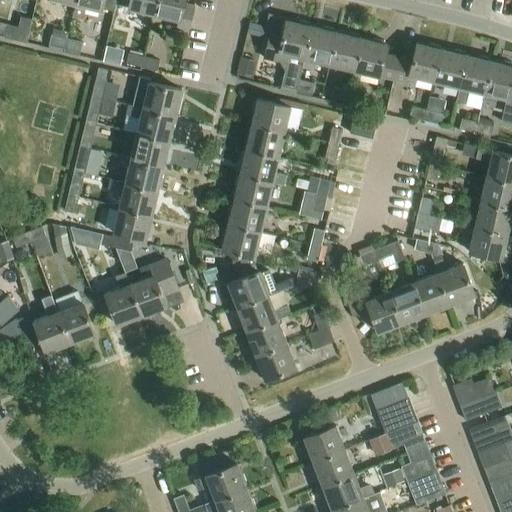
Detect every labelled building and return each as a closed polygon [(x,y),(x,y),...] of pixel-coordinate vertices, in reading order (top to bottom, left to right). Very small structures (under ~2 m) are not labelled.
[(76,0),(75,5),(72,19),(83,21),(86,8),(100,11),(101,8),(102,0),(76,0)] [(153,15),(156,0),(130,0),(128,9),(153,15)] [(156,0),(153,15),(178,21),(176,30),(188,33),(194,8),(182,5),(183,0),(156,0)] [(299,81),(303,60),(310,27),(286,21),(282,37),(269,34),(263,60),(276,62),(279,62),(285,71),(284,77),(281,88),(296,91),(299,81)] [(264,27),(250,24),(248,35),(262,38),(264,27)] [(303,60),(328,66),(335,33),(310,27),(303,60)] [(328,66),(353,71),(360,38),(335,33),(328,66)] [(49,46),(64,50),(67,39),(51,36),(49,46)] [(379,77),(392,81),(397,59),(383,56),(386,44),(360,38),(353,71),(379,77)] [(67,39),(64,50),(79,53),(82,43),(67,39)] [(415,77),(434,82),(442,49),(417,43),(412,62),(397,59),(392,81),(413,86),(415,77)] [(467,54),(442,49),(434,82),(459,88),(467,54)] [(126,64),(141,68),(144,58),(128,54),(126,64)] [(489,60),(467,54),(459,88),(454,111),(463,113),(469,90),(482,93),(489,60)] [(240,57),(237,73),(253,77),(257,61),(240,57)] [(144,58),(141,68),(156,72),(159,62),(144,58)] [(511,65),(489,60),(482,93),(479,106),(494,110),(497,97),(506,99),(501,122),(511,124),(511,89),(511,90),(511,89),(511,65)] [(95,84),(105,86),(108,71),(98,69),(95,84)] [(132,106),(175,115),(181,91),(138,81),(132,106)] [(299,81),(296,91),(311,95),(314,84),(299,81)] [(330,99),(346,103),(348,93),(333,89),(330,99)] [(348,93),(346,103),(362,106),(364,96),(348,93)] [(98,114),(102,99),(92,97),(88,112),(98,114)] [(252,124),(285,133),(291,107),(258,99),(252,124)] [(139,119),(136,133),(169,140),(175,115),(132,106),(132,107),(127,105),(124,115),(139,119)] [(409,118),(424,121),(427,111),(412,108),(409,118)] [(427,111),(424,121),(441,125),(443,115),(427,111)] [(354,118),(350,134),(373,139),(377,123),(354,118)] [(460,130),(474,133),(477,123),(462,119),(460,130)] [(477,123),(474,133),(490,137),(493,126),(477,123)] [(252,124),(246,149),(279,157),(285,133),(252,124)] [(329,144),(339,146),(343,131),(333,129),(329,144)] [(80,146),(90,148),(93,134),(83,131),(80,146)] [(136,133),(130,158),(163,165),(169,140),(136,133)] [(434,147),(444,150),(447,140),(436,137),(434,147)] [(339,146),(329,144),(326,160),(336,162),(339,146)] [(87,164),(90,148),(80,146),(76,162),(87,164)] [(433,148),(430,163),(440,165),(444,151),(433,148)] [(489,161),(486,176),(511,182),(511,155),(479,148),(477,159),(489,161)] [(275,173),(279,157),(246,149),(240,175),(273,183),(294,188),(296,178),(275,173)] [(127,169),(124,182),(157,190),(163,165),(130,158),(119,155),(116,167),(127,169)] [(440,165),(430,163),(426,179),(436,181),(440,165)] [(240,175),(234,199),(267,208),(273,183),(240,175)] [(511,208),(511,182),(486,176),(480,201),(511,208)] [(122,193),(118,208),(152,215),(157,190),(124,182),(110,179),(107,190),(122,193)] [(321,180),(317,195),(327,197),(331,182),(321,180)] [(68,196),(79,199),(82,184),(72,181),(68,196)] [(327,197),(317,195),(313,210),(323,213),(327,197)] [(75,216),(79,199),(68,196),(64,214),(75,216)] [(422,198),(418,213),(428,215),(432,200),(422,198)] [(234,199),(228,224),(261,232),(267,208),(234,199)] [(511,208),(480,201),(474,226),(507,234),(511,212),(511,208)] [(145,242),(152,215),(118,208),(112,234),(145,242)] [(428,215),(418,213),(414,229),(438,234),(442,219),(428,215)] [(261,232),(228,224),(222,250),(255,258),(261,232)] [(27,232),(31,243),(32,242),(38,257),(51,252),(45,237),(46,236),(42,226),(27,232)] [(507,234),(474,226),(468,252),(501,260),(507,234)] [(90,232),(70,227),(75,245),(87,248),(90,232)] [(315,229),(311,244),(321,247),(325,232),(315,229)] [(16,249),(31,243),(27,232),(12,238),(16,249)] [(65,232),(53,234),(55,251),(67,248),(65,232)] [(100,246),(116,250),(118,239),(103,235),(100,246)] [(118,239),(116,250),(131,253),(134,242),(118,239)] [(414,249),(430,253),(427,242),(416,240),(414,249)] [(374,251),(377,260),(381,269),(404,261),(396,242),(374,251)] [(439,245),(427,242),(430,253),(432,258),(442,253),(439,245)] [(321,247),(311,244),(307,259),(317,261),(321,247)] [(363,266),(377,260),(374,251),(359,256),(363,266)] [(142,281),(130,286),(142,317),(166,308),(162,298),(178,292),(166,259),(138,270),(142,281)] [(462,263),(438,272),(450,304),(475,294),(462,263)] [(203,272),(201,272),(205,284),(206,283),(219,279),(215,268),(203,272)] [(316,272),(300,269),(298,279),(313,283),(316,272)] [(259,274),(258,272),(227,284),(237,308),(268,296),(292,286),(289,279),(274,285),(268,270),(259,274)] [(438,272),(414,282),(426,314),(450,304),(438,272)] [(414,282),(390,292),(402,323),(426,314),(414,282)] [(142,317),(130,286),(105,295),(117,327),(142,317)] [(402,323),(390,292),(373,298),(369,288),(352,295),(360,315),(370,311),(379,332),(402,323)] [(246,332),(277,319),(290,314),(286,305),(273,310),(268,296),(237,308),(246,332)] [(0,297),(0,315),(8,309),(1,299),(0,297)] [(57,313),(69,344),(93,335),(82,303),(57,313)] [(319,331),(329,327),(323,312),(313,316),(319,331)] [(46,353),(69,344),(57,313),(34,321),(46,353)] [(28,316),(17,320),(23,335),(28,350),(30,350),(39,346),(28,316)] [(287,344),(277,319),(246,332),(256,356),(287,344)] [(329,327),(319,331),(308,335),(313,349),(334,341),(329,327)] [(287,344),(256,356),(265,380),(296,368),(287,344)] [(453,387),(460,406),(496,392),(490,378),(480,381),(473,384),(471,380),(453,387)] [(496,392),(460,406),(466,420),(501,407),(496,392)] [(410,402),(379,414),(387,434),(417,423),(410,402)] [(407,454),(427,446),(421,432),(417,423),(387,434),(392,448),(403,444),(407,454)] [(303,437),(312,462),(344,450),(335,425),(303,437)] [(473,441),(478,454),(511,441),(511,435),(508,425),(498,429),(499,431),(473,441)] [(387,434),(369,441),(374,455),(392,448),(387,434)] [(483,468),(509,459),(511,457),(511,441),(478,454),(483,468)] [(427,446),(407,454),(411,463),(401,467),(407,481),(436,470),(427,446)] [(353,474),(344,450),(312,462),(321,486),(353,474)] [(209,486),(214,501),(246,489),(236,463),(194,479),(198,490),(209,486)] [(399,469),(391,472),(396,485),(404,482),(399,469)] [(436,470),(407,481),(407,483),(413,498),(416,506),(446,494),(436,470)] [(359,489),(353,474),(321,486),(331,510),(374,493),(371,485),(359,489)] [(511,478),(490,487),(496,502),(511,496),(511,478)] [(213,511),(218,510),(218,511),(254,511),(246,489),(214,501),(204,505),(206,511),(213,511)] [(331,510),(331,511),(387,511),(380,493),(374,495),(374,493),(331,510)] [(173,500),(177,511),(184,511),(189,510),(184,495),(173,500)]
